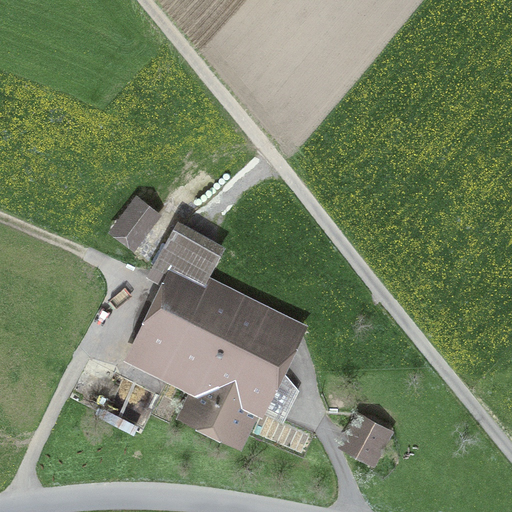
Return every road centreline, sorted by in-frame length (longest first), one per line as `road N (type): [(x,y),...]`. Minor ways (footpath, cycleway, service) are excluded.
road 1 (track): [(144,0),(511,452)]
road 2 (unclassified): [(0,509),(61,498),(172,495),(290,511)]
